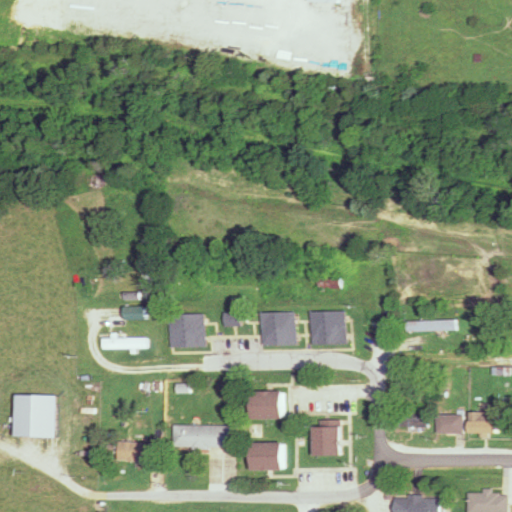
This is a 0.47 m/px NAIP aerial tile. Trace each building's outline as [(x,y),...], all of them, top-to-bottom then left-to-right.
[(146,307),(125,307),(125,320),(146,320),(146,307)] [(313,311),(313,345),(349,345),(349,311),(313,311)] [(299,346),(299,312),(264,312),(264,346),(299,346)] [(206,314),(170,314),(170,348),(206,348),(206,314)] [(459,321),(409,321),(409,331),(459,331),(459,321)] [(148,338),(103,338),(103,349),(148,349),(148,338)] [(252,392),(252,420),(285,420),(285,392),(252,392)] [(428,412),(419,412),(419,428),(428,428),(428,412)] [(499,412),(472,412),(472,434),(499,434),(499,412)] [(439,434),(466,434),(466,415),(439,415),(439,434)] [(237,426),(173,426),(173,449),(237,449),(237,426)] [(343,456),(343,426),(316,426),(316,456),(343,456)] [(30,455),(49,455),(49,432),(30,432),(30,455)] [(286,442),(252,442),(252,470),(286,470),(286,442)] [(113,477),(132,477),(132,464),(149,465),(150,452),(114,451),(113,477)] [(511,511),(511,493),(470,492),(470,511),(511,511)] [(445,511),(445,496),(398,495),(397,511),(445,511)]
